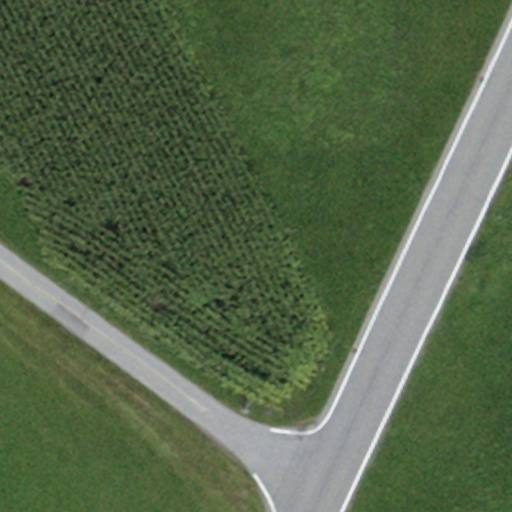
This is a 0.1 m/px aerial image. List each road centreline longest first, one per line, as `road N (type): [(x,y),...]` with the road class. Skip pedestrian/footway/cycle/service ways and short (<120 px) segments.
road 1 (tertiary): [(511,82),(316,511)]
road 2 (track): [(0,264),(219,424),(326,489)]
